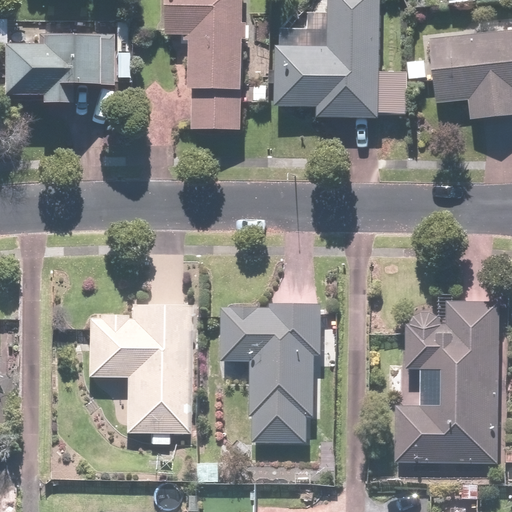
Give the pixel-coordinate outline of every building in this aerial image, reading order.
[(194,126),(245,127),(246,41),(252,41),(252,23),(246,23),(246,0),(172,0),(172,32),(196,33),(194,126)] [(331,0),(332,12),(311,11),(311,29),(282,29),(281,104),(324,104),(323,118),(383,118),(383,0),(331,0)] [(105,83),(107,33),(68,31),(68,34),(40,33),(39,44),(13,43),(11,93),(49,95),(49,102),(78,103),(79,82),(105,83)] [(511,32),(435,40),(441,101),(473,98),(475,120),(511,116),(511,32)] [(439,312),(421,311),(412,323),(410,366),(425,366),(424,404),(405,403),(403,459),(498,463),(504,300),(454,298),(454,316),(439,316),(439,312)] [(134,299),(133,313),(102,312),(102,317),(90,316),(88,375),(129,377),(127,432),(153,433),(152,443),(173,444),(173,434),(193,434),(197,301),(134,299)] [(326,355),(327,303),(277,302),(277,306),(227,305),(226,361),(255,361),(254,414),(257,414),(257,443),(311,444),(312,414),(319,414),(321,355),(326,355)]
